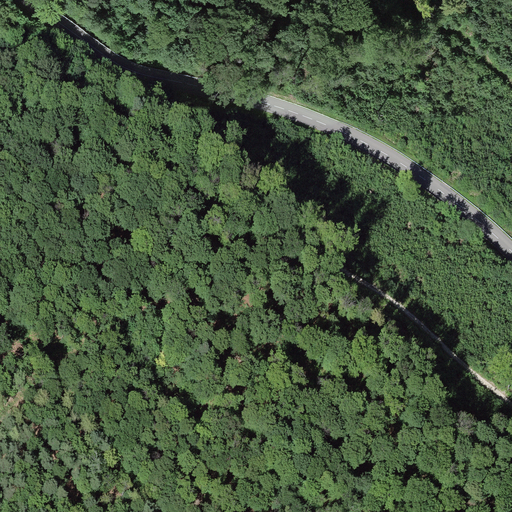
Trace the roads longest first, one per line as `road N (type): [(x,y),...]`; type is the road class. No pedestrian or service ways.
road 1 (track): [(511,407),(400,304),(305,251),(172,155),(117,124),(25,121)]
road 2 (tertiary): [(30,0),(142,76),(335,128),(440,188),(511,245)]
